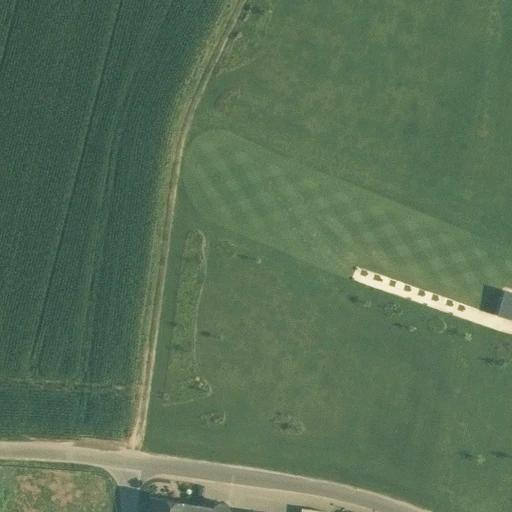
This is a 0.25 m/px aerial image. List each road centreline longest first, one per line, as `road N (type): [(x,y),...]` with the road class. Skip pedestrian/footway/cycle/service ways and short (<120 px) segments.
road 1 (track): [(135,460),(182,129),(242,0)]
road 2 (unclassified): [(402,511),(346,493),(135,460)]
road 3 (unclassified): [(135,460),(0,449)]
